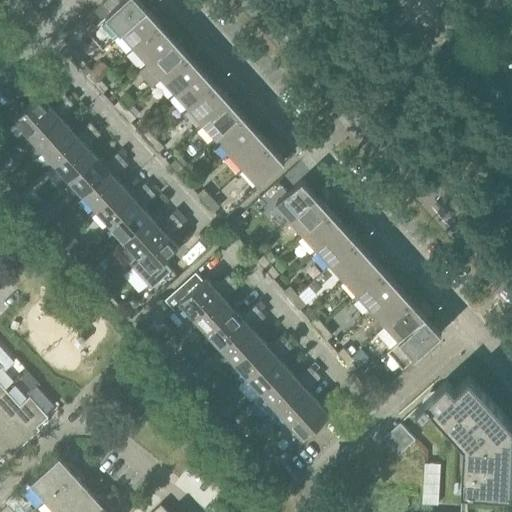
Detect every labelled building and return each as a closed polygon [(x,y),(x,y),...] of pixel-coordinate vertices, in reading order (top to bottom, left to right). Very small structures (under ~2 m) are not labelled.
[(17,0),(26,9),(32,4),(28,0),(17,0)] [(121,31),(142,11),(147,7),(141,0),(106,0),(103,3),(110,11),(88,30),(103,48),(121,31)] [(121,31),(134,46),(161,22),(147,7),(142,11),(121,31)] [(148,61),(175,37),(161,22),(134,46),(148,61)] [(152,86),(162,77),(162,76),(189,52),(175,37),(148,61),(138,71),(152,86)] [(80,68),(86,63),(71,46),(65,52),(80,68)] [(162,77),(175,91),(202,67),(189,52),(162,76),(162,77)] [(99,60),(91,68),(92,69),(99,77),(109,67),(103,61),(99,60)] [(175,91),(189,107),(216,82),(202,67),(175,91)] [(86,74),(94,83),(100,77),(92,69),(86,74)] [(102,92),(108,87),(100,77),(94,83),(102,92)] [(189,107),(203,122),(230,98),(216,82),(189,107)] [(47,101),(40,93),(14,117),(16,120),(9,127),(21,140),(28,133),(68,97),(62,91),(54,99),(51,97),(47,101)] [(42,148),(68,124),(57,112),(62,108),(64,110),(73,103),(68,97),(28,133),(21,140),(20,141),(34,156),(42,148)] [(244,113),(230,98),(203,122),(217,137),(244,113)] [(114,104),(122,113),(128,107),(120,99),(114,104)] [(130,122),(136,116),(128,107),(122,113),(130,122)] [(257,128),(244,113),(217,137),(230,152),(257,128)] [(42,148),(56,163),(95,127),(90,122),(81,130),(84,132),(79,136),(68,124),(42,148)] [(95,127),(56,163),(69,178),(96,155),(85,143),(89,139),(91,141),(100,133),(95,127)] [(142,134),(150,142),(156,137),(148,128),(142,134)] [(230,152),(244,167),(271,143),(257,128),(230,152)] [(158,151),(164,146),(156,137),(150,142),(158,151)] [(285,159),(271,143),(244,167),(258,183),(285,159)] [(128,153),(123,147),(117,152),(122,157),(123,158),(128,153)] [(69,178),(83,194),(122,157),(117,152),(109,160),(111,162),(106,166),(96,155),(69,178)] [(5,155),(1,158),(0,158),(0,173),(3,176),(15,166),(5,155)] [(83,194),(97,209),(123,185),(113,173),(117,169),(119,171),(128,163),(123,158),(122,157),(83,194)] [(170,163),(178,172),(184,167),(176,158),(170,163)] [(192,176),(192,175),(197,170),(189,162),(184,167),(178,172),(186,181),(192,176)] [(276,203),(291,219),(317,194),(303,179),(276,203)] [(97,209),(110,224),(150,188),(145,182),(136,190),(138,192),(134,196),(123,185),(97,209)] [(155,193),(150,188),(110,224),(124,239),(151,215),(140,203),(144,199),(147,201),(155,193)] [(198,193),(206,202),(212,196),(204,188),(198,193)] [(291,219),(304,234),(331,210),(317,194),(291,219)] [(212,196),(206,202),(214,211),(220,205),(212,196)] [(344,224),(331,210),(304,234),(318,248),(344,224)] [(155,220),(151,215),(124,239),(116,246),(129,261),(177,218),(172,212),(163,221),(159,216),(155,220)] [(239,216),(228,225),(235,232),(245,223),(239,216)] [(182,223),(177,218),(129,261),(152,286),(172,269),(163,260),(178,246),(167,233),(171,229),(173,232),(182,223)] [(253,234),(262,244),(273,233),(265,223),(253,234)] [(318,248),(331,264),(358,239),(344,224),(318,248)] [(63,243),(71,252),(75,256),(85,247),(73,234),(63,243)] [(244,244),(252,254),(258,248),(251,239),(244,244)] [(331,264),(345,279),(372,255),(358,239),(331,264)] [(93,258),(85,249),(76,257),(83,266),(93,258)] [(265,269),(272,263),(264,254),(258,260),(265,269)] [(386,270),(372,255),(345,279),(359,294),(386,270)] [(98,263),(89,271),(96,279),(105,271),(98,263)] [(265,269),(273,278),(280,273),(272,263),(265,269)] [(238,275),(234,270),(228,274),(233,280),(238,275)] [(359,294),(373,309),(399,285),(386,270),(359,294)] [(194,316),(233,280),(228,274),(219,283),(222,285),(218,289),(207,276),(204,279),(197,271),(166,299),(187,322),(194,316)] [(244,281),(238,275),(233,280),(239,286),(244,281)] [(194,316),(208,331),(234,307),(223,295),(228,291),(230,293),(239,286),(233,280),(194,316)] [(284,291),(292,299),(298,294),(290,285),(284,291)] [(413,300),(399,285),(373,309),(386,324),(413,300)] [(298,294),(292,299),(300,309),(306,304),(298,294)] [(266,306),(261,300),(256,305),(261,310),(266,306)] [(427,315),(413,300),(386,324),(377,333),(391,348),(400,339),(422,319),(427,315)] [(221,346),(261,310),(256,305),(247,313),(249,315),(245,319),(234,307),(208,331),(221,346)] [(221,346),(235,361),(261,337),(251,325),(255,321),(258,323),(266,316),(261,310),(221,346)] [(442,332),(427,315),(422,319),(400,339),(391,348),(388,350),(403,367),(442,332)] [(311,322),(319,330),(325,325),(317,316),(311,322)] [(325,325),(319,330),(327,340),(333,334),(325,325)] [(249,377),(288,340),(283,335),(274,343),(276,345),(272,349),(261,337),(235,361),(248,376),(249,377)] [(262,391),(263,392),(289,367),(278,356),(282,352),(284,354),(293,346),(288,340),(249,377),(248,376),(238,386),(251,401),(254,398),(262,391)] [(0,397),(8,390),(0,381),(0,368),(3,366),(5,369),(15,361),(0,344),(0,397)] [(338,352),(345,361),(351,356),(344,347),(338,352)] [(361,347),(351,356),(359,365),(367,359),(369,356),(361,347)] [(351,356),(345,361),(353,370),(359,365),(351,356)] [(276,407),(316,371),(311,365),(302,373),(304,376),(300,379),(289,367),(263,392),(262,391),(254,398),(268,414),(276,406),(276,407)] [(276,407),(290,422),(316,398),(305,386),(309,382),(311,385),(320,376),(316,371),(276,407)] [(376,385),(365,372),(359,377),(370,390),(376,385)] [(440,385),(416,407),(423,415),(431,408),(435,411),(435,410),(434,409),(438,406),(470,441),(468,490),(511,491),(511,421),(470,375),(455,389),(447,379),(440,385)] [(27,392),(30,396),(21,404),(8,390),(0,397),(0,410),(27,440),(41,428),(38,425),(49,416),(46,412),(55,404),(45,394),(48,391),(40,383),(38,385),(36,384),(27,392)] [(323,405),(316,398),(290,422),(304,437),(344,402),(338,395),(329,403),(327,401),(323,405)] [(27,440),(0,410),(0,459),(11,450),(13,453),(27,440)] [(384,437),(389,443),(399,454),(416,438),(401,422),(384,437)] [(262,445),(252,434),(243,441),(248,446),(253,452),(262,445)] [(44,497),(46,499),(78,469),(72,462),(69,466),(60,456),(31,483),(34,486),(27,492),(37,504),(44,497)] [(440,462),(426,462),(424,462),(424,473),(422,502),(438,503),(440,462)] [(84,476),(78,469),(46,499),(57,511),(64,511),(90,489),(81,479),(84,476)] [(64,511),(96,511),(108,502),(101,495),(98,498),(90,489),(64,511)] [(1,511),(16,511),(14,510),(25,500),(17,491),(6,500),(9,503),(9,504),(1,511)] [(110,511),(113,508),(108,502),(96,511),(110,511)] [(151,511),(169,511),(161,503),(151,511)]
